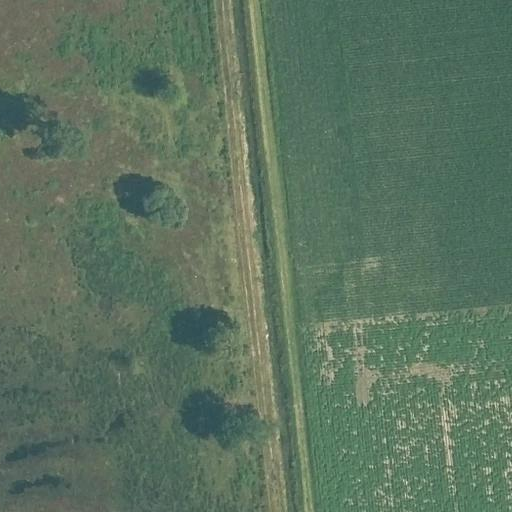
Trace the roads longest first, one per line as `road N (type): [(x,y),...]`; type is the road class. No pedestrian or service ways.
road 1 (track): [(220,0),(280,511)]
road 2 (track): [(247,0),(302,511)]
